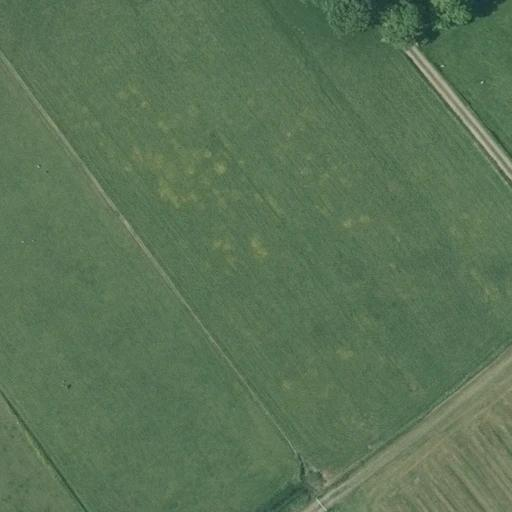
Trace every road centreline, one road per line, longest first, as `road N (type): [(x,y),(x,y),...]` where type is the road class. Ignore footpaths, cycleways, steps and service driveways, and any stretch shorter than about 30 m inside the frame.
road 1 (track): [(511,360),(321,511)]
road 2 (track): [(369,0),(511,179)]
